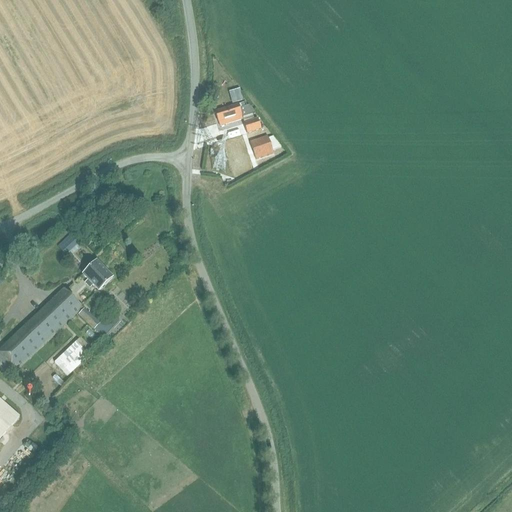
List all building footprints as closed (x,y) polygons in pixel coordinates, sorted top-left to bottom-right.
[(239,89),(234,90),(237,102),(243,101),(239,89)] [(244,103),(215,112),(218,122),(219,122),(220,127),(243,119),(244,123),(243,124),(247,134),(261,130),(258,119),(254,120),(252,114),(255,114),(249,106),(245,107),(244,103)] [(269,138),(250,144),(255,161),(274,155),(269,138)] [(72,234),(58,247),(66,255),(70,252),(70,251),(79,243),(72,234)] [(98,291),(113,278),(97,261),(83,275),(89,282),(87,284),(91,288),(93,286),(98,291)] [(80,309),(82,307),(64,289),(0,350),(0,366),(8,375),(14,369),(17,372),(81,310),(80,309)] [(79,315),(94,330),(103,338),(119,321),(110,313),(111,311),(104,305),(92,317),(85,309),(79,315)] [(70,380),(73,377),(70,374),(89,356),(85,351),(89,347),(80,338),(54,363),(70,380)] [(56,374),(52,378),(61,387),(65,384),(56,374)] [(0,439),(19,418),(0,400),(0,439)]
